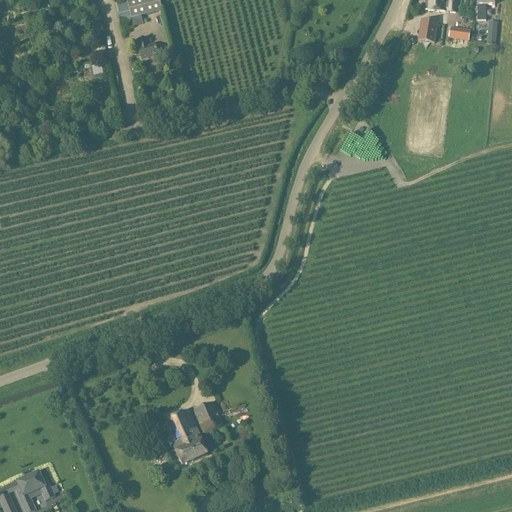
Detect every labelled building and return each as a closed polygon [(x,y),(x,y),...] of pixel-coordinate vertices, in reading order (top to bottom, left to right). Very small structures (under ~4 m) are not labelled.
[(159,0),(126,0),(131,20),(163,12),(159,0)] [(426,0),(426,11),(445,12),(445,9),(448,9),(448,13),(457,13),(457,1),(445,1),(445,0),(426,0)] [(477,6),(477,22),(486,22),(486,6),(495,6),(494,0),(476,0),(477,6)] [(490,13),(489,24),(490,24),(489,30),(497,30),(497,24),(498,25),(499,19),(499,14),(490,13)] [(421,20),(418,42),(441,45),(445,24),(421,20)] [(450,28),(449,40),(469,42),(471,31),(450,28)] [(137,40),(142,60),(159,56),(155,44),(148,46),(146,38),(137,40)] [(222,427),(212,403),(193,412),(203,435),(222,427)] [(208,457),(200,441),(203,440),(190,411),(162,423),(175,453),(176,452),(183,468),(208,457)] [(42,480),(39,474),(17,483),(20,490),(16,492),(24,511),(34,511),(36,511),(31,500),(42,495),(45,502),(55,498),(54,495),(58,493),(56,487),(51,489),(47,478),(42,480)] [(12,502),(8,495),(0,498),(0,501),(4,511),(9,511),(14,510),(11,503),(12,502)]
